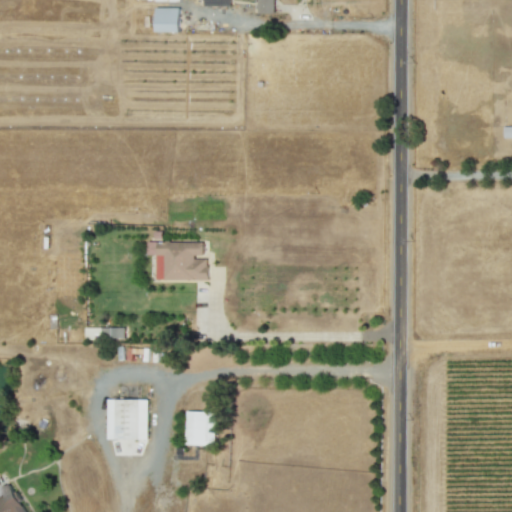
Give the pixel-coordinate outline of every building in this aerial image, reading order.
[(275,13),(274,0),(258,0),(258,13),(275,13)] [(180,8),(156,8),(156,32),(180,31),(180,8)] [(156,280),(208,279),(208,257),(205,257),(205,241),(148,241),(148,255),(156,255),(156,280)] [(149,399),(108,399),(109,439),(149,439),(149,399)] [(215,445),(216,411),(187,411),(187,444),(215,445)] [(0,511),(26,511),(12,485),(0,491),(0,511)]
